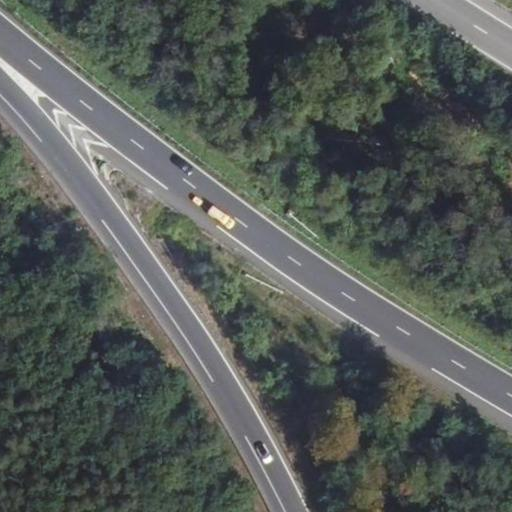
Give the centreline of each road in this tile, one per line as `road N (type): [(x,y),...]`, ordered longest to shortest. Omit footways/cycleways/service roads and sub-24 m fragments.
road 1 (motorway): [(0,42),(253,233),(511,396)]
road 2 (motorway): [(0,60),(156,279),(293,511)]
